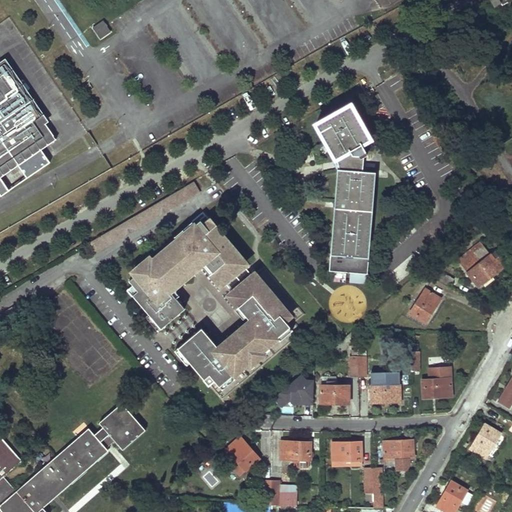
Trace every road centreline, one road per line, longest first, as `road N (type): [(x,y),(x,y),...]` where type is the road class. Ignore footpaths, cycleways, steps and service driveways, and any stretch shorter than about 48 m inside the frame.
road 1 (residential): [(0,258),(462,0)]
road 2 (residential): [(457,424),(253,422)]
road 3 (unknown): [(48,231),(67,265),(177,384)]
road 4 (unknown): [(215,135),(316,257)]
